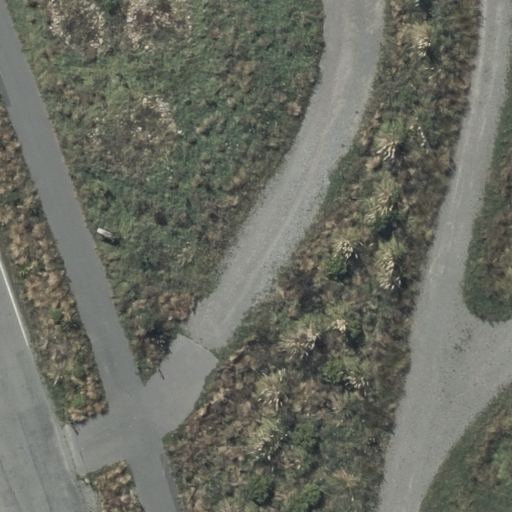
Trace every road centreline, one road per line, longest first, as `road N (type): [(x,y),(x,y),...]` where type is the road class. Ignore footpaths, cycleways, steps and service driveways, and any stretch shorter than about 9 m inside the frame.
road 1 (track): [(352,0),(342,87),(316,158),(201,345)]
road 2 (residential): [(0,393),(36,511)]
